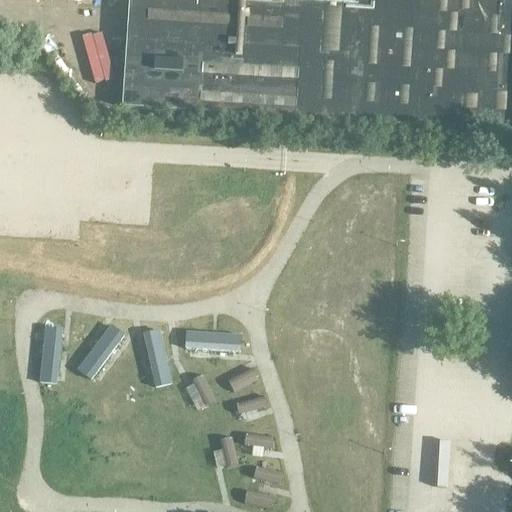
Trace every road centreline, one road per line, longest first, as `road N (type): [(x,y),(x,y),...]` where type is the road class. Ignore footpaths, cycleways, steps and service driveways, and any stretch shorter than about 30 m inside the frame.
road 1 (residential): [(243,296),(170,313),(51,301),(29,309),(24,321),(31,477),(41,497),(63,506),(215,511)]
road 2 (residential): [(511,175),(350,168),(322,187),(271,270),(243,296)]
road 3 (residential): [(243,296),(281,406),(301,511)]
